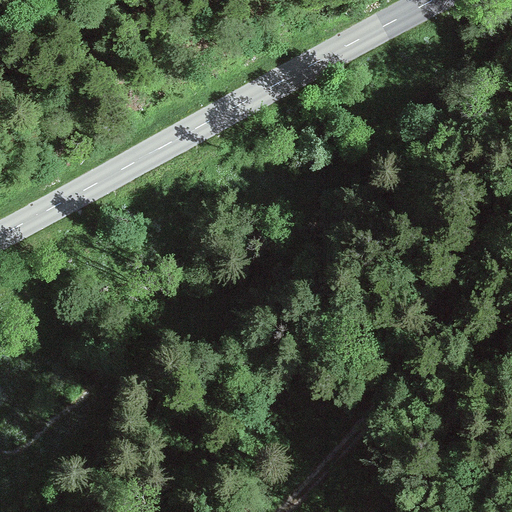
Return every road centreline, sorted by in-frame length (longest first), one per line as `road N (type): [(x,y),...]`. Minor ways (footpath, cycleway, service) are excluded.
road 1 (secondary): [(0,235),(437,0)]
road 2 (track): [(511,185),(349,350),(218,511)]
